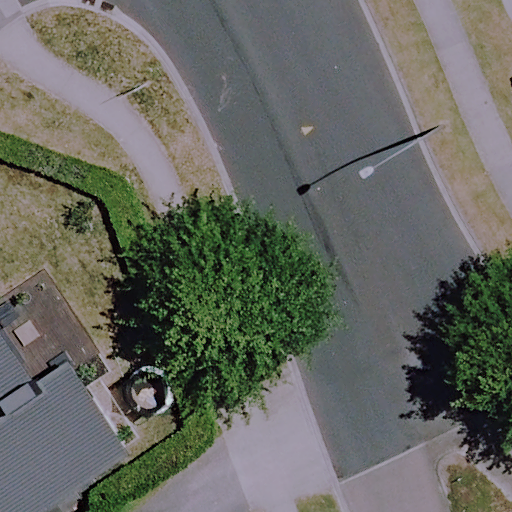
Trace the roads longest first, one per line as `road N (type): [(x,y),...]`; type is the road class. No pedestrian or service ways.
road 1 (tertiary): [(226,0),(405,368)]
road 2 (tertiary): [(398,511),(388,477),(405,368)]
